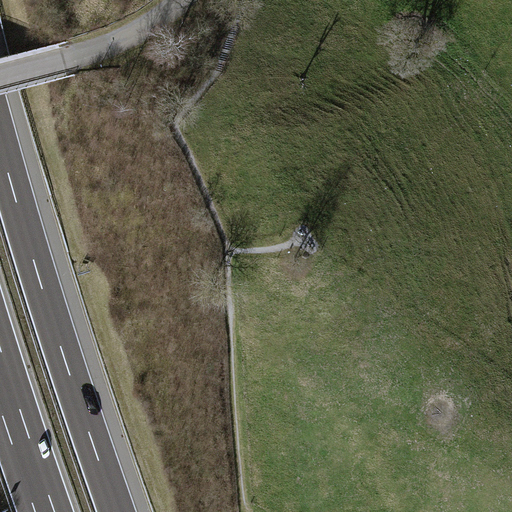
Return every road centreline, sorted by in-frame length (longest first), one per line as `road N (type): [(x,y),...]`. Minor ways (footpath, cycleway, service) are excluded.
road 1 (motorway): [(117,511),(0,140)]
road 2 (unclassified): [(180,0),(104,48),(0,76)]
road 3 (motorway): [(0,374),(46,511)]
